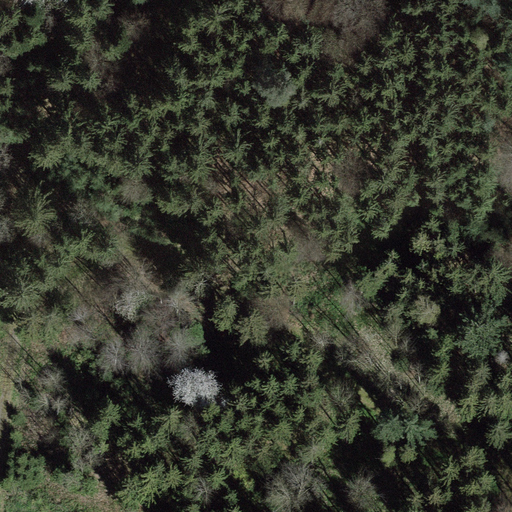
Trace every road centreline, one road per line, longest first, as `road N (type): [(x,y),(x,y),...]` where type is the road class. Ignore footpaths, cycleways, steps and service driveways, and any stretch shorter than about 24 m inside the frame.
road 1 (track): [(511,468),(369,403),(151,239),(67,262),(33,292),(11,342),(0,434)]
road 2 (track): [(0,164),(151,239)]
